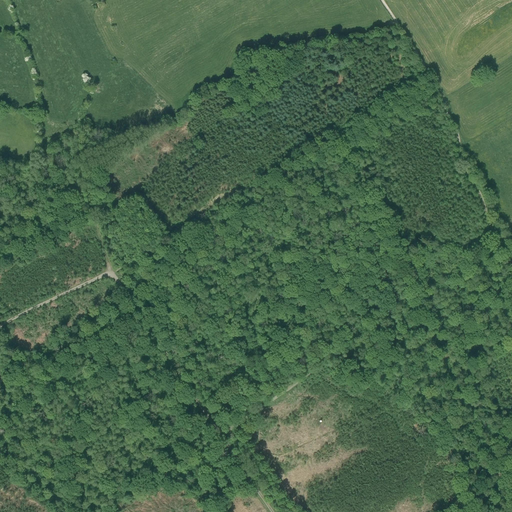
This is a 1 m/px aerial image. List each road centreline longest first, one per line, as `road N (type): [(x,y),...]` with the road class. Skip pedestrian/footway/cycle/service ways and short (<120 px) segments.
road 1 (track): [(111,271),(274,511)]
road 2 (track): [(428,72),(511,264)]
road 3 (track): [(0,326),(111,271)]
